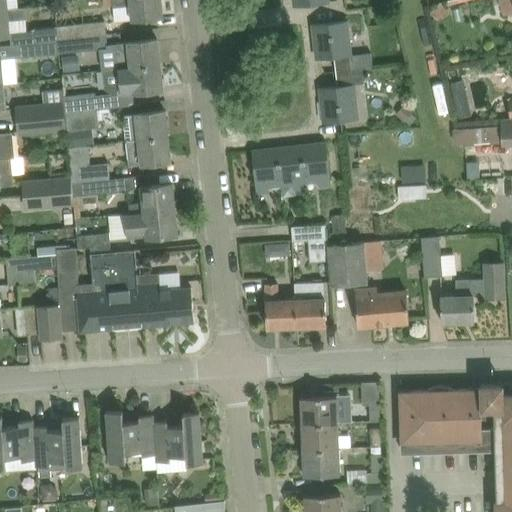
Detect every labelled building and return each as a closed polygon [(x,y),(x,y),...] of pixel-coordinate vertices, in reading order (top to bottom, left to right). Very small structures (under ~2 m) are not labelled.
[(0,0),(0,9),(9,9),(7,0),(0,0)] [(164,15),(162,0),(113,0),(114,5),(114,7),(131,4),(133,19),(164,15)] [(511,0),(500,0),(504,14),(511,11),(511,0)] [(449,11),(441,3),(431,14),(439,21),(449,11)] [(0,35),(10,35),(10,31),(9,20),(26,18),(25,8),(9,9),(0,9),(0,35)] [(353,69),(351,54),(347,20),(314,24),(317,58),(336,56),(337,70),(325,71),(326,72),(353,69)] [(58,25),(60,39),(107,33),(106,21),(58,25)] [(59,39),(60,39),(58,25),(34,28),(34,29),(35,42),(59,39)] [(59,39),(61,52),(108,47),(107,33),(60,39),(59,39)] [(160,63),(158,38),(130,41),(117,42),(118,54),(117,54),(119,68),(160,63)] [(35,42),(14,44),(15,57),(61,53),(61,52),(59,39),(35,42)] [(82,71),(80,54),(63,56),(64,73),(82,71)] [(135,92),(163,89),(160,63),(119,68),(120,81),(121,81),(122,92),(135,91),(135,92)] [(359,118),(355,83),(353,69),(326,72),(337,71),(339,85),(321,87),(325,122),(359,118)] [(445,80),(433,82),(438,114),(450,112),(445,80)] [(67,114),(98,110),(96,92),(65,95),(67,114)] [(18,104),(20,118),(67,114),(65,95),(64,95),(64,99),(18,104)] [(472,114),(469,103),(456,106),(459,117),(472,114)] [(413,113),(414,112),(405,104),(397,113),(406,121),(407,120),(411,123),(417,117),(413,113)] [(68,129),(99,126),(98,110),(67,114),(68,129)] [(127,139),(168,134),(165,110),(137,112),(137,113),(125,115),(126,126),(127,139)] [(21,135),(68,129),(67,114),(20,118),(21,135)] [(511,117),(510,118),(500,118),(501,125),(502,140),(502,145),(511,144),(511,117)] [(502,140),(501,125),(454,128),(455,143),(502,140)] [(71,146),(89,143),(86,129),(69,132),(71,146)] [(14,130),(0,131),(0,158),(12,157),(16,157),(14,130)] [(143,164),(171,160),(168,134),(127,139),(128,153),(129,153),(130,164),(143,163),(143,164)] [(331,184),(327,141),(303,144),(307,181),(319,179),(320,185),(331,184)] [(301,144),(278,147),(283,184),(294,182),(295,187),(304,186),(308,186),(307,181),(303,144),(303,142),(301,143),(301,144)] [(69,146),(71,175),(72,182),(110,178),(109,162),(90,163),(89,145),(69,146)] [(253,149),(258,192),(270,190),(269,185),(283,184),(278,147),(278,145),(277,145),(277,147),(253,149)] [(0,185),(14,184),(12,157),(0,158),(0,185)] [(468,179),(481,178),(480,161),(467,161),(468,179)] [(414,180),(426,179),(426,168),(419,168),(414,173),(414,180)] [(24,179),(26,193),(73,189),(72,182),(71,175),(24,179)] [(73,189),(73,195),(79,195),(119,191),(117,177),(110,178),(72,182),(73,189)] [(176,207),(173,182),(141,185),(143,201),(129,202),(130,213),(180,208),(180,207),(176,207)] [(400,198),(411,198),(410,185),(399,186),(400,198)] [(305,194),(304,186),(295,187),(295,196),(305,194)] [(62,206),(62,216),(75,215),(73,195),(73,189),(26,193),(27,209),(62,206)] [(180,208),(130,213),(125,213),(128,236),(147,233),(147,238),(179,233),(176,208),(180,208)] [(332,215),(334,237),(347,236),(345,214),(332,215)] [(92,253),(112,251),(110,231),(81,234),(79,216),(75,217),(76,226),(78,247),(91,246),(92,253)] [(310,239),(311,248),(328,247),(329,244),(327,224),(293,226),(293,240),(310,239)] [(440,235),(422,237),(424,276),(443,275),(440,235)] [(383,238),(372,239),(372,267),(384,267),(383,238)] [(368,282),(365,241),(329,244),(332,284),(368,282)] [(279,250),(285,255),(291,255),(290,242),(278,242),(279,250)] [(135,249),(112,251),(92,253),(93,282),(79,283),(77,247),(57,249),(57,254),(58,266),(61,303),(63,330),(82,328),(82,329),(159,324),(158,306),(151,307),(150,302),(143,302),(140,274),(138,275),(135,249)] [(8,258),(10,270),(58,266),(57,254),(8,258)] [(506,297),(505,260),(484,261),(484,278),(456,279),(457,295),(441,296),(442,321),(475,320),(474,295),(485,294),(485,298),(506,297)] [(10,270),(11,284),(37,282),(36,269),(58,268),(58,266),(10,270)] [(159,324),(195,322),(192,288),(161,291),(161,284),(159,273),(140,274),(143,302),(150,302),(151,307),(158,306),(159,324)] [(296,298),(297,325),(327,324),(326,297),(325,297),(325,281),(295,282),(295,298),(296,298)] [(296,298),(295,298),(279,299),(278,283),(266,283),(267,299),(266,300),(267,327),(297,325),(296,298)] [(356,288),(359,325),(410,321),(407,290),(379,292),(379,286),(356,288)] [(63,337),(63,330),(61,303),(39,305),(41,333),(41,338),(63,337)] [(41,333),(39,305),(25,306),(28,334),(41,333)] [(27,345),(18,345),(19,361),(28,361),(27,345)] [(320,391),(325,391),(341,390),(341,382),(312,384),(312,395),(320,395),(320,391)] [(401,390),(402,441),(485,439),(485,434),(483,434),(482,427),(495,427),(496,446),(493,446),(493,448),(496,447),(497,498),(496,499),(496,511),(511,511),(511,392),(504,393),(504,383),(482,384),(482,388),(455,388),(452,387),(450,386),(447,385),(445,385),(442,385),(440,385),(437,385),(434,386),(432,387),(430,388),(427,389),(401,390)] [(302,396),(303,423),(339,421),(338,395),(302,396)] [(380,404),(370,404),(371,420),(381,420),(380,404)] [(145,468),(157,467),(154,421),(154,414),(140,415),(140,420),(124,421),(123,409),(107,410),(110,461),(126,460),(126,452),(143,451),(143,455),(144,455),(145,468)] [(168,420),(154,421),(157,467),(172,466),(171,456),(187,455),(187,463),(204,461),(202,441),(208,441),(208,439),(202,440),(200,411),(184,412),(185,424),(169,425),(168,420)] [(0,414),(0,464),(7,465),(7,469),(36,467),(34,426),(34,419),(20,420),(20,425),(4,426),(3,414),(0,414)] [(48,425),(34,426),(36,467),(40,467),(40,476),(52,476),(52,469),(84,467),(80,416),(64,417),(64,429),(48,430),(48,425)] [(304,448),(339,447),(339,421),(303,423),(304,448)] [(371,428),(371,446),(382,446),(381,427),(371,428)] [(340,473),(339,447),(304,448),(305,475),(340,473)] [(382,482),(382,472),(383,472),(382,453),(372,454),(372,471),(367,472),(367,482),(382,482)] [(366,485),(367,503),(371,503),(371,511),(385,511),(385,502),(387,502),(386,484),(366,485)] [(160,503),(158,486),(145,487),(147,504),(160,503)] [(220,492),(206,493),(207,500),(220,499),(220,492)] [(341,511),(341,493),(305,495),(306,511),(341,511)] [(215,501),(176,504),(176,511),(226,511),(225,500),(215,501)]
